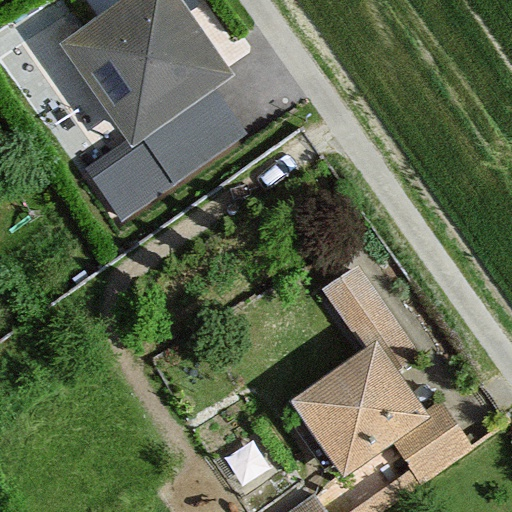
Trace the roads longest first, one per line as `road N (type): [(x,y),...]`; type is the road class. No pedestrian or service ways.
road 1 (residential): [(244,0),(511,380)]
road 2 (track): [(511,97),(379,190)]
